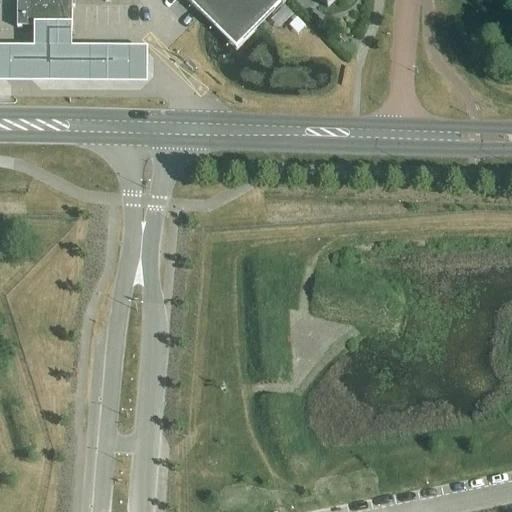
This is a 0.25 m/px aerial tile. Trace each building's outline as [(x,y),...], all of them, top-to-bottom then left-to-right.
[(17,0),(17,30),(34,30),(72,30),(72,0),(17,0)] [(182,0),(200,17),(205,22),(235,52),(257,30),(268,19),(281,6),(276,1),(250,27),(236,41),(208,13),(194,0),(182,0)] [(194,0),(208,13),(236,41),(250,27),(276,1),(281,6),(282,7),(289,0),(194,0)] [(317,0),(328,10),(337,0),(317,0)] [(73,27),(34,27),(34,47),(34,51),(17,51),(0,50),(0,88),(149,89),(149,81),(149,71),(149,59),(149,51),(125,51),(83,51),(73,51),(73,47),(73,27)]
